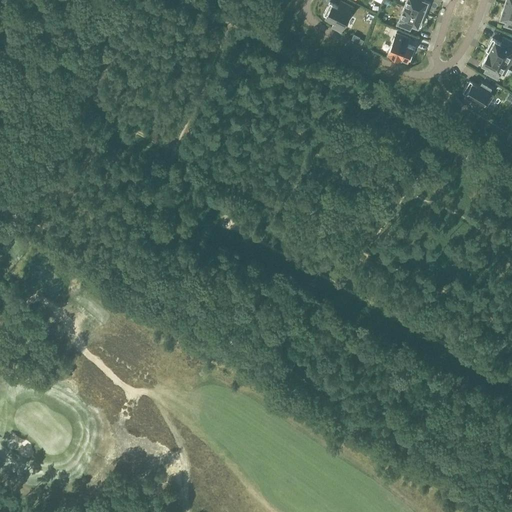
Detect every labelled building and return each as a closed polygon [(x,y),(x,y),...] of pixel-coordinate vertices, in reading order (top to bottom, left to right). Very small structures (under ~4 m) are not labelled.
[(406,0),(404,6),(426,14),(431,2),(426,0),(406,0)] [(353,7),(341,1),(338,6),(330,2),(323,15),(335,21),(332,26),(341,31),(353,7)] [(511,27),(511,6),(504,4),(500,17),(506,19),(504,25),(511,27)] [(421,27),(426,14),(404,6),(397,24),(409,29),(412,23),(421,27)] [(409,37),(396,32),(387,55),(400,60),(402,57),(410,60),(416,47),(407,43),(409,37)] [(511,41),(504,37),(501,43),(492,38),(486,50),(507,61),(511,50),(511,41)] [(488,66),(485,72),(497,79),(507,61),(486,50),(488,52),(482,63),(488,66)] [(493,87),(482,80),(478,85),(470,80),(463,92),(474,99),(471,104),(479,110),(493,87)]
